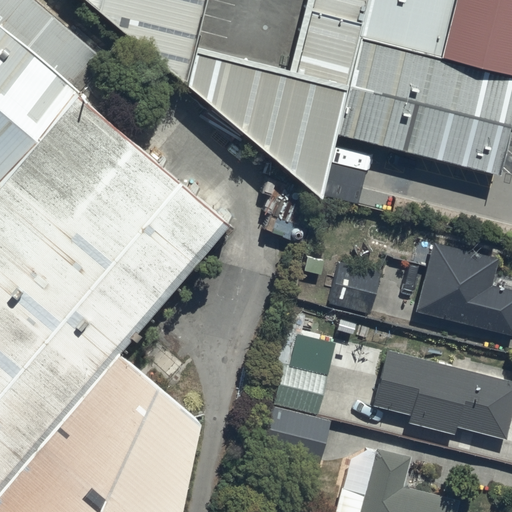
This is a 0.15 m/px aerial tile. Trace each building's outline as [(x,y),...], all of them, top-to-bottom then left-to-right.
[(85,0),(310,191),(332,131),(487,171),(511,52),(511,0),(302,0),(287,65),(199,40),(207,0),(85,0)] [(0,15),(0,511),(170,511),(192,396),(112,329),(220,203),(0,15)] [(497,262),(431,246),(414,316),(511,339),(511,295),(490,290),(497,262)] [(369,318),(379,275),(337,265),(327,308),(369,318)] [(511,415),(511,385),(383,354),(370,409),(408,418),(406,428),(451,438),(453,431),(505,444),(511,415)] [(270,408),(316,418),(325,377),(280,366),(270,408)] [(316,418),(270,408),(265,407),(254,452),(319,467),(330,421),(316,418)] [(333,511),(454,511),(457,505),(401,492),(409,460),(375,452),(373,459),(346,462),(333,511)]
